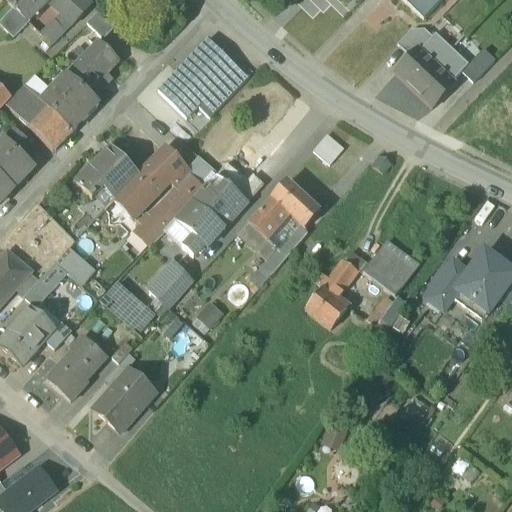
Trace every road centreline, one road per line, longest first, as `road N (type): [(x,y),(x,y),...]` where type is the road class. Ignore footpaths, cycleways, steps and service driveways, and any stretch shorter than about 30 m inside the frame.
road 1 (residential): [(511,197),(343,106),(215,0)]
road 2 (residential): [(0,228),(212,0)]
road 3 (residential): [(0,390),(141,511)]
